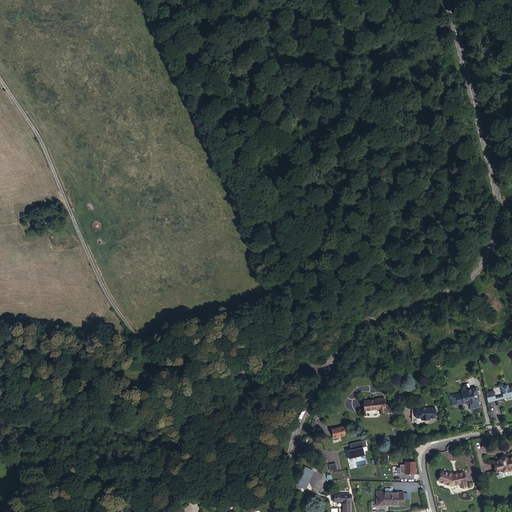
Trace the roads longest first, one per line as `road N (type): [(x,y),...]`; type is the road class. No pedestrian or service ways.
road 1 (secondary): [(448,0),(496,188),(490,248),(454,288),(370,317),(342,342),(301,415),(288,460),(287,511)]
road 2 (track): [(0,78),(40,138),(113,305),(173,371)]
road 3 (track): [(173,371),(325,366)]
road 4 (residential): [(434,511),(422,466),(426,450),(511,432)]
